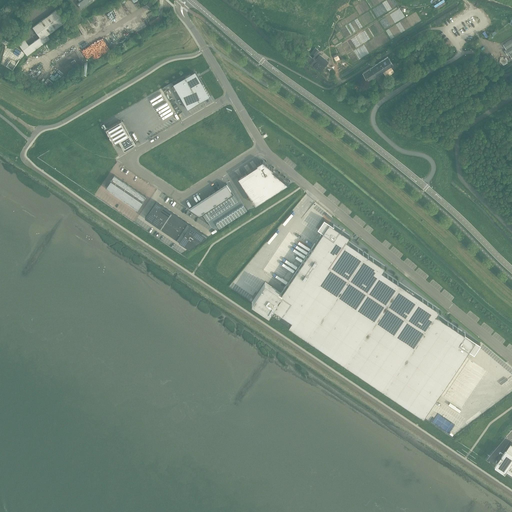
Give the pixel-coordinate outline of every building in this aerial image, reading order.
[(82,9),(94,0),(93,0),(78,0),(80,2),(78,4),(82,9)] [(442,0),(434,5),(436,9),(447,3),(445,0),(442,0)] [(47,35),(65,22),(56,10),(33,27),(40,37),(29,45),(24,39),(18,44),(27,56),(50,39),(47,35)] [(511,38),(503,44),(511,58),(511,38)] [(329,62),(317,53),(319,51),(315,47),(311,53),(315,56),(313,58),(309,55),(305,60),(321,72),(329,62)] [(401,48),(397,50),(397,51),(399,54),(402,60),(407,57),(404,52),(404,51),(401,48)] [(368,81),(394,65),(388,57),(388,56),(362,73),(368,81)] [(173,83),(173,84),(188,109),(200,102),(200,101),(209,96),(196,73),(191,76),(190,75),(186,77),(185,76),(173,83)] [(227,108),(213,116),(227,141),(244,131),(231,108),(228,110),(227,108)] [(106,130),(114,143),(119,141),(125,151),(136,144),(130,134),(129,134),(121,121),(106,130)] [(171,140),(146,155),(151,163),(153,167),(157,174),(167,180),(172,184),(180,189),(185,186),(186,187),(195,182),(171,140)] [(238,177),(255,204),(256,204),(288,183),(272,171),(273,170),(273,169),(270,166),(267,164),(265,163),(263,161),(263,160),(257,164),(257,165),(242,175),(238,177)] [(119,178),(114,175),(106,187),(111,190),(119,178)] [(123,181),(119,178),(111,190),(115,193),(123,181)] [(128,184),(123,181),(115,193),(119,196),(128,184)] [(132,187),(128,184),(119,196),(124,199),(132,187)] [(227,184),(221,188),(227,197),(228,197),(231,195),(233,194),(227,184)] [(137,190),(132,187),(124,199),(128,202),(137,190)] [(221,188),(215,191),(221,201),(223,200),(226,199),(227,197),(221,188)] [(141,193),(137,190),(128,202),(133,205),(141,193)] [(215,191),(209,195),(216,205),(218,203),(221,202),(221,201),(215,191)] [(146,196),(141,193),(133,205),(138,208),(146,196)] [(209,195),(203,199),(210,209),(210,208),(213,207),(215,205),(216,205),(209,195)] [(203,199),(198,203),(204,213),(205,212),(208,210),(210,209),(203,199)] [(156,201),(151,208),(157,213),(162,205),(156,201)] [(198,203),(190,208),(200,215),(203,213),(204,213),(198,203)] [(162,205),(157,213),(162,216),(167,208),(162,205)] [(151,208),(145,217),(151,221),(157,213),(151,208)] [(167,208),(162,216),(167,219),(172,212),(167,208)] [(172,212),(167,219),(171,222),(176,215),(172,212)] [(157,213),(151,221),(156,225),(162,216),(157,213)] [(176,215),(171,222),(176,225),(181,218),(176,215)] [(162,216),(156,225),(161,228),(167,219),(162,216)] [(181,218),(176,225),(180,228),(185,221),(181,218)] [(266,283),(253,301),(269,311),(272,307),(291,320),(288,325),(403,403),(423,416),(438,394),(464,356),(469,349),(474,352),(480,343),(436,313),(439,309),(382,270),(385,265),(346,240),(349,235),(334,225),(330,222),(324,218),(318,227),(323,231),(322,232),(312,247),(286,286),(282,291),(281,293),(266,283)] [(167,219),(161,228),(165,231),(171,222),(167,219)] [(185,221),(180,228),(185,232),(190,224),(185,221)] [(171,222),(165,231),(170,234),(176,225),(171,222)] [(190,224),(185,232),(190,235),(195,227),(190,224)] [(176,225),(170,234),(175,237),(180,228),(176,225)] [(195,227),(190,235),(199,241),(207,236),(195,227)] [(180,228),(175,237),(179,240),(185,232),(180,228)] [(185,232),(179,240),(184,244),(190,235),(185,232)] [(190,235),(184,244),(189,247),(199,241),(190,235)] [(498,458),(496,462),(511,473),(511,442),(510,441),(502,453),(500,452),(497,457),(498,458)]
